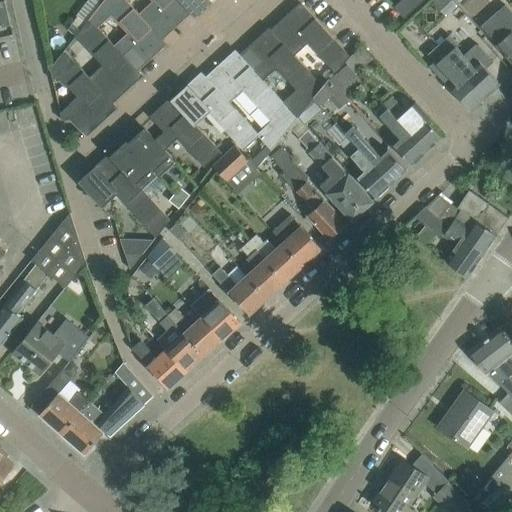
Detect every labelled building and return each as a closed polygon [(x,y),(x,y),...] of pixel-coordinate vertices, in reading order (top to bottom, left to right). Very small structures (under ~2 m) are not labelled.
[(139,14),(139,13),(126,0),(104,0),(90,19),(98,27),(111,15),(128,33),(118,42),(127,52),(133,47),(146,61),(166,42),(162,37),(161,38),(139,14)] [(180,0),(151,0),(152,1),(139,13),(139,14),(161,38),(162,37),(190,11),(190,10),(180,0)] [(180,0),(190,10),(190,11),(196,17),(213,2),(211,0),(180,0)] [(423,0),(401,0),(394,7),(404,18),(423,0)] [(302,4),(273,30),(272,31),(294,55),(295,55),(308,43),(336,73),(350,56),(302,4)] [(496,45),(511,62),(511,11),(505,4),(495,13),(498,16),(484,28),(482,26),(481,26),(497,44),(496,45)] [(11,25),(8,13),(0,14),(0,19),(2,27),(11,25)] [(141,74),(98,27),(90,19),(76,36),(103,65),(89,77),(111,101),(112,101),(141,74)] [(323,85),(295,55),(294,55),(272,31),(273,30),(271,29),(250,48),(263,61),(257,67),(267,77),(277,68),(297,89),(283,101),(298,117),(314,97),(323,85)] [(477,44),(464,56),(457,48),(459,45),(449,34),(438,45),(486,97),(500,84),(486,69),(493,62),(477,44)] [(423,59),(471,111),(486,97),(443,51),(438,45),(423,59)] [(348,65),(357,76),(374,59),(363,47),(346,63),(348,65)] [(89,77),(65,50),(50,68),(53,81),(61,79),(78,96),(60,112),(62,120),(71,118),(86,134),(116,106),(112,101),(111,101),(89,77)] [(297,118),(298,117),(283,101),(237,51),(208,78),(207,78),(229,103),(230,102),(243,90),(271,121),(258,133),(257,134),(259,136),(272,150),(297,118)] [(330,81),(347,100),(365,84),(357,76),(348,65),(330,81)] [(229,103),(207,78),(208,78),(203,73),(190,86),(188,84),(171,99),(171,100),(172,98),(174,100),(173,101),(195,125),(196,124),(209,112),(244,150),(259,136),(257,134),(258,133),(230,102),(229,103)] [(314,97),(322,106),(329,99),(340,111),(349,102),(347,100),(330,81),(328,79),(323,85),(314,97)] [(442,137),(427,121),(431,118),(416,102),(405,111),(392,96),(383,103),(388,108),(397,119),(427,151),(442,137)] [(298,117),(297,118),(305,127),(325,109),(322,106),(314,97),(298,117)] [(221,152),(196,124),(195,125),(173,101),(174,100),(172,98),(171,100),(152,117),(164,131),(159,136),(168,147),(178,138),(205,166),(221,152)] [(427,151),(397,119),(388,108),(380,115),(400,138),(393,145),(412,165),(427,151)] [(387,150),(380,157),(352,126),(346,132),(349,136),(392,183),(406,170),(387,150)] [(176,162),(155,139),(144,127),(128,142),(130,144),(158,175),(157,175),(159,177),(176,162)] [(374,201),(348,173),(308,130),(297,140),(330,175),(319,185),(339,205),(352,220),(374,201)] [(392,183),(349,136),(341,144),(365,170),(357,178),(376,198),(392,183)] [(158,175),(130,144),(128,142),(127,140),(111,155),(113,156),(112,157),(142,189),(157,175),(158,175)] [(249,160),(235,145),(214,166),(227,180),(249,160)] [(346,223),(306,180),(308,178),(281,149),(272,158),(286,173),(283,175),(315,210),(308,215),(329,238),(331,236),(333,238),(341,230),(339,229),(346,223)] [(170,220),(142,189),(112,157),(113,156),(111,155),(97,167),(96,165),(79,181),(102,207),(117,194),(156,237),(170,220)] [(180,187),(175,194),(185,202),(190,195),(180,187)] [(442,192),(425,207),(450,226),(485,252),(497,235),(497,234),(509,217),(469,190),(457,207),(451,202),(453,200),(442,192)] [(185,202),(175,194),(169,200),(179,208),(185,202)] [(425,207),(415,216),(426,226),(437,234),(439,231),(443,235),(456,245),(445,261),(467,278),(474,268),(485,252),(450,226),(425,207)] [(18,313),(49,274),(66,287),(74,277),(86,261),(71,212),(32,260),(36,263),(0,309),(0,342),(2,344),(15,328),(23,317),(18,313)] [(322,248),(308,233),(291,214),(273,231),(284,242),(304,264),(322,248)] [(176,222),(168,231),(178,240),(186,231),(176,222)] [(426,226),(417,237),(428,245),(437,234),(426,226)] [(304,264),(284,242),(273,231),(272,232),(283,243),(276,250),(266,239),(263,242),(256,235),(249,241),(265,259),(285,281),(304,264)] [(165,235),(149,255),(151,258),(159,267),(179,249),(165,235)] [(285,281),(265,259),(249,241),(240,249),(248,257),(247,259),(256,268),(248,275),(268,297),(285,281)] [(126,253),(125,253),(130,269),(131,269),(143,254),(142,253),(141,254),(126,254),(126,253)] [(151,258),(142,266),(150,275),(159,267),(151,258)] [(268,297),(248,275),(237,285),(220,267),(213,274),(236,299),(249,314),(268,297)] [(223,338),(240,322),(210,288),(192,304),(203,316),(223,338)] [(205,354),(185,332),(184,333),(176,324),(168,315),(153,299),(145,306),(176,340),(166,349),(187,371),(205,354)] [(175,308),(168,315),(176,324),(183,317),(175,308)] [(223,338),(203,316),(185,332),(205,354),(223,338)] [(70,361),(82,346),(89,338),(66,320),(53,336),(36,322),(13,352),(41,375),(58,352),(70,361)] [(511,343),(499,328),(469,352),(487,373),(488,372),(508,393),(511,396),(511,359),(511,358),(511,343)] [(148,349),(140,341),(132,348),(140,357),(148,349)] [(187,371),(166,349),(148,366),(168,388),(187,371)] [(70,361),(63,370),(71,376),(75,372),(74,365),(70,361)] [(111,436),(154,396),(124,362),(115,372),(131,384),(107,413),(91,400),(81,413),(103,433),(105,431),(111,436)] [(80,391),(81,390),(70,381),(73,378),(71,376),(63,370),(32,405),(63,433),(81,413),(91,400),(80,391)] [(467,447),(494,412),(481,402),(465,391),(452,409),(455,411),(442,429),(467,447)] [(511,396),(508,393),(499,402),(511,414),(511,396)] [(86,453),(103,433),(81,413),(63,433),(86,453)] [(0,482),(15,465),(7,458),(8,456),(0,448),(0,482)] [(511,451),(491,477),(508,496),(511,492),(511,451)] [(419,511),(409,505),(427,476),(402,460),(372,505),(383,511),(419,511)] [(466,470),(454,485),(470,498),(482,482),(466,470)] [(272,489),(281,476),(274,471),(265,484),(272,489)] [(433,497),(447,511),(460,511),(468,504),(446,483),(433,497)]
